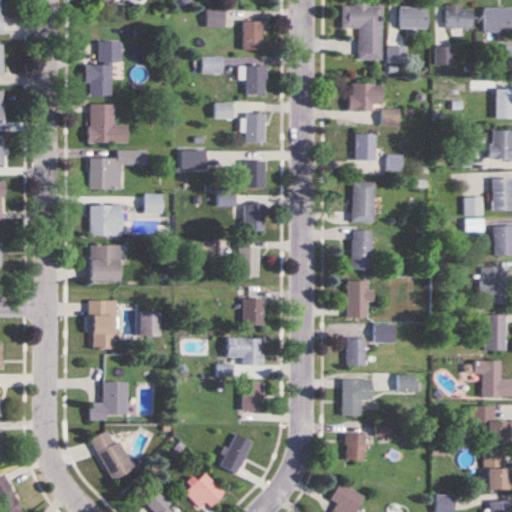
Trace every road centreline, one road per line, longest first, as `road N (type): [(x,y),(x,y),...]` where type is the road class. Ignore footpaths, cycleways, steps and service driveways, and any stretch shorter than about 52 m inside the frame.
road 1 (residential): [(91,511),(57,468),(49,442),(49,0)]
road 2 (residential): [(259,511),(285,482),(304,417),(301,0)]
